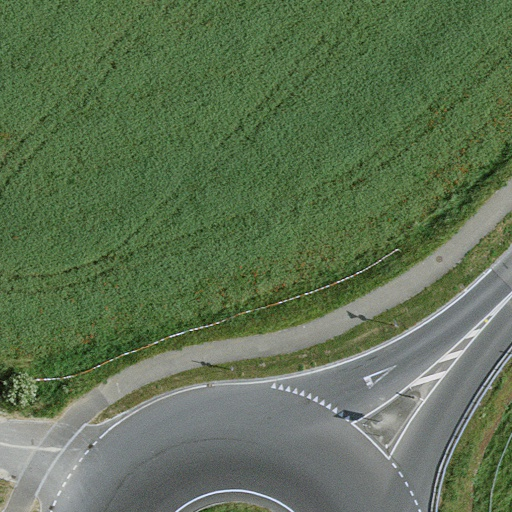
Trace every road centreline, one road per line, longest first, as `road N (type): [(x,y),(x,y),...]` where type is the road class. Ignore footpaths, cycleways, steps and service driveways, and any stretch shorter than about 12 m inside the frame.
road 1 (primary): [(511,290),(373,377),(239,436)]
road 2 (primary): [(396,511),(432,433),(511,299)]
road 3 (primary): [(239,436),(155,459),(108,511)]
road 4 (primary): [(360,511),(302,453),(239,436)]
